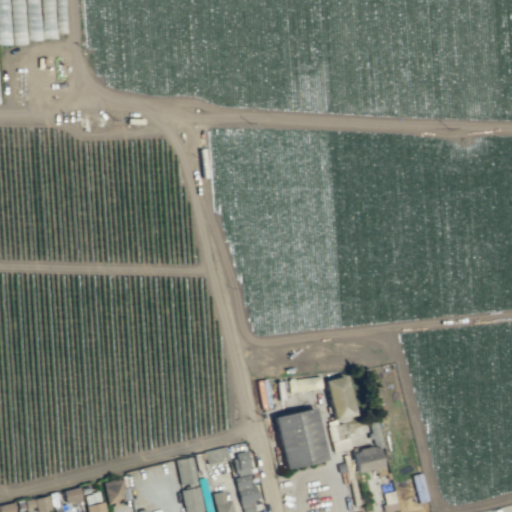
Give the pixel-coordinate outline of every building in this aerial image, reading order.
[(319,387),(317,375),(285,381),(288,392),(319,387)] [(333,422),(354,417),(343,375),(321,380),(333,422)] [(272,415),(282,469),(324,460),(313,407),(272,415)] [(326,427),(332,452),(349,448),(342,423),(326,427)] [(375,475),(382,473),(376,445),(350,451),(355,473),(373,469),(375,475)] [(226,459),(223,446),(202,451),(205,464),(226,459)] [(233,478),(240,511),(251,511),(254,511),(251,497),(256,496),(253,485),(251,485),(243,451),(230,454),(236,478),(233,478)] [(195,480),(189,456),(173,460),(178,484),(195,480)] [(100,481),(104,503),(123,500),(119,479),(100,481)] [(80,500),(77,486),(60,490),(64,503),(80,500)] [(182,511),(189,511),(201,510),(196,486),(178,490),(182,511)] [(214,511),(233,511),(231,499),(224,500),(222,490),(211,493),(214,511)] [(380,493),(384,511),(396,509),(392,490),(380,493)] [(102,511),(98,491),(81,495),(84,511),(102,511)] [(33,507),(34,511),(36,511),(49,509),(47,495),(22,500),(24,509),(33,507)]
